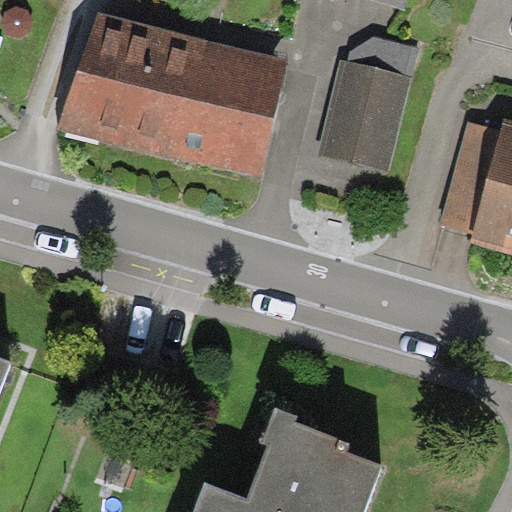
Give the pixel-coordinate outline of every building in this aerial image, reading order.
[(408,0),(373,0),(406,9),(408,0)] [(287,66),(95,20),(67,137),(259,183),(287,66)] [(349,62),(343,61),(319,160),(389,176),(419,50),(376,40),(351,54),(349,62)] [(511,139),(468,128),(439,240),(511,259),(511,139)] [(336,440),(268,417),(237,508),(194,494),(188,511),(356,511),(371,469),(331,456),(336,440)]
